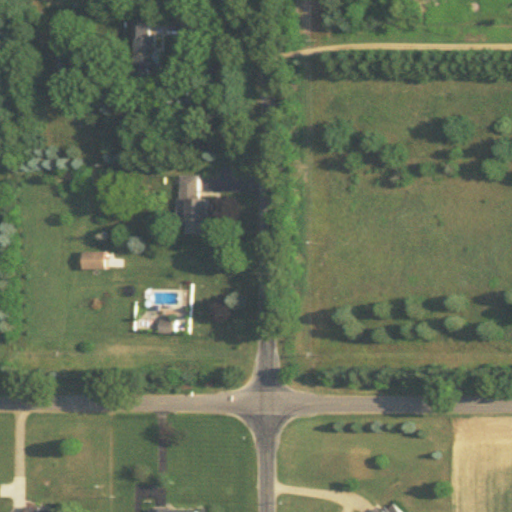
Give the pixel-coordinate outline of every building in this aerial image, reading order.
[(158,63),(158,35),(150,35),(150,17),(132,17),(133,37),(138,37),(138,63),(158,63)] [(210,232),(211,196),(201,196),(201,173),(181,173),(180,215),(188,215),(188,231),(210,232)] [(109,249),(86,249),(85,268),(109,268),(109,249)] [(161,331),(178,331),(178,318),(161,317),(161,331)] [(407,511),(395,500),(389,507),(383,502),(373,511),(407,511)]
